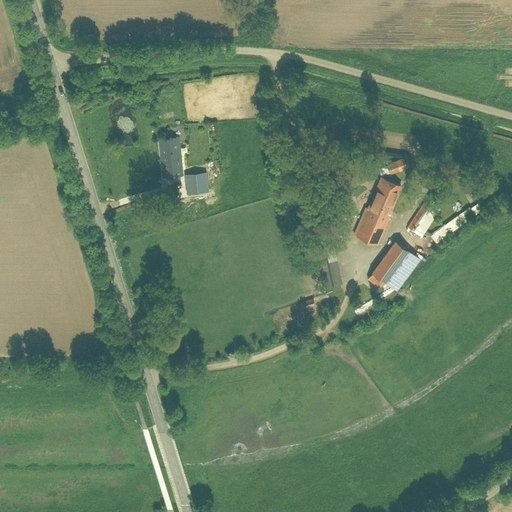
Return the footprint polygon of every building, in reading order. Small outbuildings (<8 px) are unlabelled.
[(176,129),(151,131),(153,170),(178,169),(176,129)] [(388,164),(392,175),(409,168),(405,157),(388,164)] [(208,170),(185,173),(188,191),(210,188),(208,170)] [(398,185),(377,176),(354,229),(375,238),(398,185)] [(432,193),(426,188),(402,223),(409,227),(432,193)] [(435,238),(444,250),(488,220),(480,208),(435,238)] [(396,240),(373,269),(369,266),(362,276),(376,286),(381,280),(394,290),(419,258),(396,240)] [(327,243),(311,246),(318,284),(334,281),(327,243)] [(312,305),(310,296),(297,300),(300,309),(312,305)] [(288,313),(287,304),(277,306),(277,314),(288,313)]
